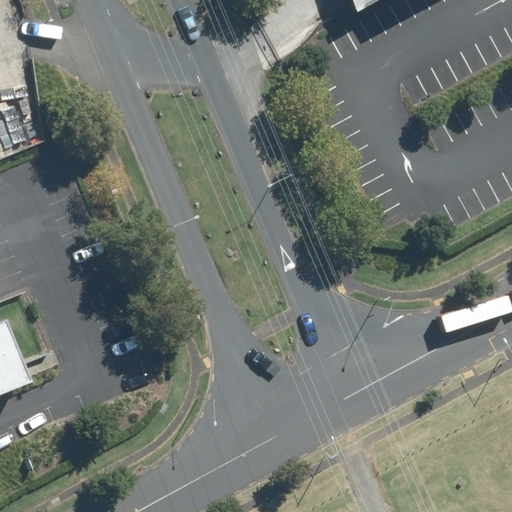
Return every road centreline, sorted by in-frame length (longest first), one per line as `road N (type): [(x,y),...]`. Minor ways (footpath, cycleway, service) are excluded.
road 1 (unclassified): [(265,441),(88,0)]
road 2 (unclassified): [(186,0),(348,396)]
road 3 (unclassified): [(511,302),(348,396)]
road 4 (unclassified): [(265,441),(123,511)]
